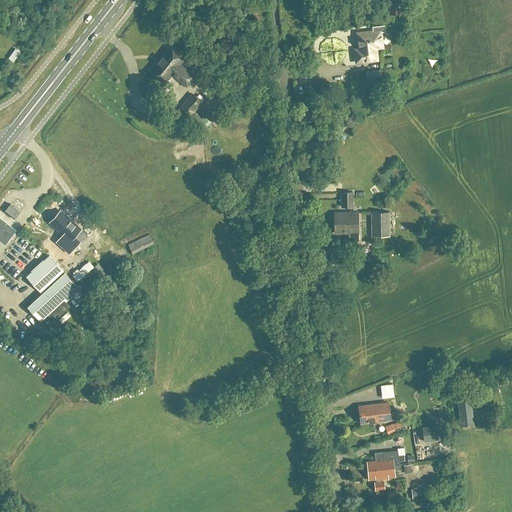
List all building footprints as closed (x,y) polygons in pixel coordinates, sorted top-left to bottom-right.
[(402,14),(401,1),(389,2),(390,14),(402,14)] [(377,59),(376,50),(385,48),(382,32),(386,32),(385,25),(372,27),(373,32),(357,34),(359,50),(355,50),(357,62),(377,59)] [(169,49),(158,63),(172,74),(187,86),(194,77),(179,65),(183,60),(169,49)] [(172,74),(158,63),(157,62),(150,71),(157,76),(157,79),(160,81),(163,81),(165,83),(172,74)] [(193,94),(181,108),(190,116),(202,102),(193,94)] [(206,117),(194,129),(201,136),(212,123),(206,117)] [(342,207),(352,207),(352,192),(342,193),(342,207)] [(15,219),(20,212),(10,205),(5,211),(15,219)] [(390,236),(390,217),(390,212),(372,213),(372,237),(390,236)] [(335,233),(358,233),(358,213),(335,213),(335,233)] [(79,242),(86,235),(80,230),(67,218),(56,229),(70,241),(69,242),(75,247),(80,242),(79,242)] [(15,231),(0,219),(0,242),(4,246),(15,231)] [(132,255),(154,244),(150,234),(127,246),(132,255)] [(353,247),(354,249),(354,259),(363,259),(363,247),(353,247)] [(65,302),(79,289),(65,273),(64,273),(62,271),(63,270),(49,255),(26,276),(40,291),(43,289),(45,291),(27,307),(46,328),(70,306),(65,302)] [(95,396),(132,380),(127,367),(90,384),(95,396)] [(500,380),(501,388),(510,387),(509,379),(500,380)] [(415,382),(402,385),(404,393),(416,391),(415,382)] [(383,397),(396,396),(395,383),(382,384),(383,397)] [(462,426),(473,425),(471,400),(459,402),(462,426)] [(395,413),(390,413),(389,403),(374,405),(376,422),(391,420),(395,420),(395,413)] [(376,422),(374,405),(359,406),(361,423),(376,422)] [(408,427),(407,422),(387,426),(388,431),(408,427)] [(408,452),(423,451),(422,442),(408,443),(408,452)] [(381,478),(386,477),(395,476),(395,470),(400,469),(400,464),(405,464),(404,455),(405,454),(404,448),(398,448),(398,451),(383,452),(384,459),(367,461),(369,479),(376,478),(377,482),(375,482),(375,489),(376,489),(376,494),(382,493),(381,489),(385,488),(384,481),(382,481),(381,478)] [(412,500),(423,499),(422,488),(415,488),(416,493),(412,493),(412,500)] [(0,496),(0,511),(4,511),(10,507),(0,496)]
